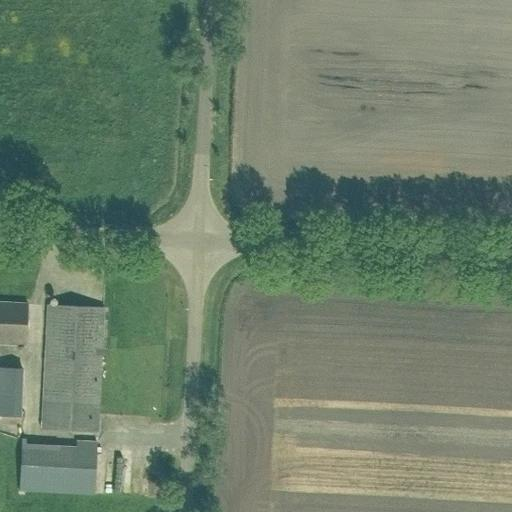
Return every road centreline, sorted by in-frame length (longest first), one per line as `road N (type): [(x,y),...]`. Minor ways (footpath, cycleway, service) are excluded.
road 1 (unclassified): [(511,260),(199,246)]
road 2 (unclassified): [(186,511),(199,246)]
road 3 (unclassified): [(199,246),(209,0)]
road 4 (unclassified): [(199,246),(0,236)]
